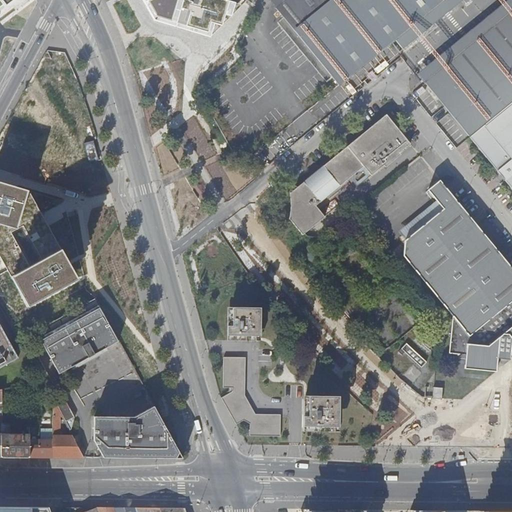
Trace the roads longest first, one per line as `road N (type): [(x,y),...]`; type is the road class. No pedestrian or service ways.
road 1 (unclassified): [(387,81),(179,247),(158,254)]
road 2 (primary): [(501,492),(221,482)]
road 3 (primary): [(71,0),(107,75),(158,254)]
road 4 (primary): [(158,254),(221,482)]
road 5 (primary): [(221,482),(0,480)]
road 6 (unclassified): [(511,233),(387,81)]
road 7 (unknown): [(250,0),(181,84),(120,117)]
road 8 (residential): [(485,0),(387,81)]
road 9 (residential): [(0,109),(57,0)]
